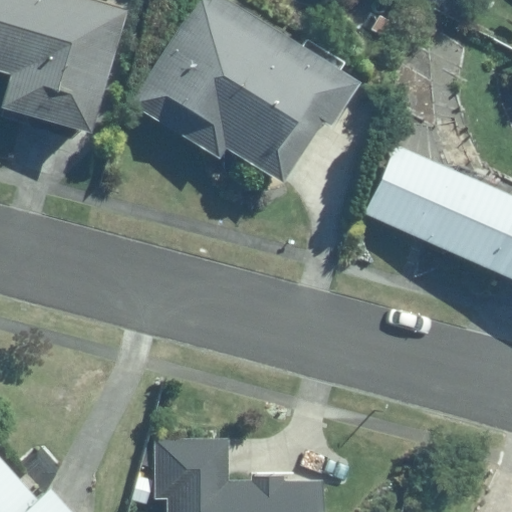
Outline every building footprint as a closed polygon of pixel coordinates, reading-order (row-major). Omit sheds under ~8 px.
[(0,0),(0,75),(14,79),(3,122),(96,146),(129,21),(48,0),(0,0)] [(297,59),(217,0),(202,0),(126,103),(216,171),(227,156),(280,195),(325,135),(331,140),(366,93),(305,48),(297,59)] [(511,204),(397,147),(360,223),(511,298),(511,204)] [(225,447),(157,445),(155,503),(171,504),(170,511),(325,511),(326,495),(224,492),(225,447)] [(40,511),(0,464),(0,511),(57,511),(52,506),(44,511),(40,511)]
